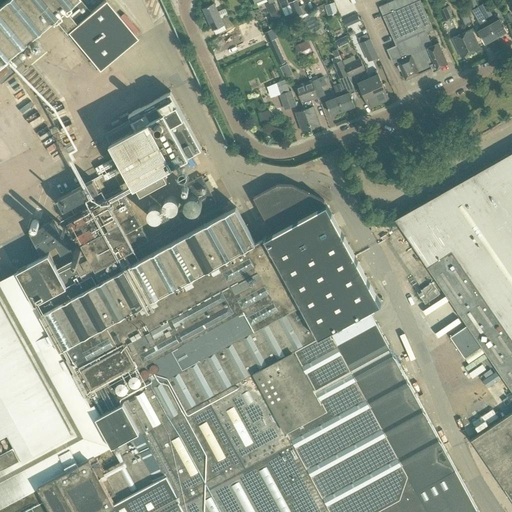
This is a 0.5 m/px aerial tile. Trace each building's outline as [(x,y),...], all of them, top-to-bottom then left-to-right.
[(0,60),(52,17),(72,0),(1,0),(0,1),(0,60)] [(72,0),(52,17),(66,32),(67,31),(98,69),(136,37),(104,0),(90,12),(79,0),(72,0)] [(289,4),(295,18),(303,14),(296,0),(289,4)] [(394,0),(379,7),(396,45),(387,49),(393,63),(397,61),(399,65),(398,66),(400,71),(401,70),(406,80),(436,67),(437,69),(448,64),(439,42),(432,45),(426,32),(433,29),(419,0),(394,0)] [(275,7),(272,1),(268,2),(266,4),(268,10),(275,7)] [(479,5),(479,6),(487,19),(493,16),(485,2),(484,3),(479,5)] [(215,29),(217,33),(233,26),(231,21),(223,25),(220,19),(228,15),(224,8),(217,12),(213,3),(202,9),(212,30),(215,29)] [(326,6),(329,16),(337,13),(334,3),(326,6)] [(449,5),(438,10),(443,22),(454,17),(449,5)] [(485,43),(495,37),(489,25),(478,6),(474,9),(472,10),(483,28),(478,31),(485,43)] [(278,14),(275,7),(268,10),(271,17),(278,14)] [(254,19),(250,21),(254,31),(259,29),(254,19)] [(499,19),(489,25),(495,37),(506,31),(499,19)] [(242,36),(246,34),(242,24),(238,26),(242,36)] [(216,41),(211,42),(214,52),(239,45),(235,29),(214,35),(216,41)] [(451,38),(460,57),(479,49),(471,29),(451,38)] [(270,42),(280,64),(284,63),(273,40),(270,42)] [(361,43),(369,61),(377,58),(369,40),(361,43)] [(298,45),(302,52),(311,48),(307,41),(298,45)] [(348,74),(344,66),(342,60),(333,64),(340,78),(348,74)] [(365,70),(360,60),(344,66),(348,74),(349,77),(365,70)] [(374,76),(368,79),(379,102),(389,98),(376,70),(372,72),(374,76)] [(264,83),(269,94),(286,88),(282,77),(264,83)] [(313,81),(316,89),(326,85),(323,77),(313,81)] [(379,102),(368,79),(358,83),(369,107),(379,102)] [(311,81),(296,86),(304,109),(311,128),(320,125),(311,100),(318,98),(311,81)] [(334,86),(338,97),(343,110),(354,105),(349,92),(345,94),(341,83),(334,86)] [(279,94),(284,109),(296,105),(291,90),(279,94)] [(105,133),(139,195),(166,181),(160,170),(201,148),(170,91),(128,114),(131,119),(105,133)] [(343,110),(338,97),(326,101),(331,114),(343,110)] [(260,113),(264,124),(273,120),(269,109),(260,113)] [(311,128),(304,109),(295,112),(302,131),(311,128)] [(511,151),(395,219),(467,325),(450,337),(464,357),(482,346),(511,390),(511,412),(472,440),(511,499),(511,151)] [(56,199),(62,210),(97,191),(92,180),(56,199)] [(113,444),(0,504),(0,511),(479,511),(387,342),(369,309),(380,303),(326,204),(324,201),(292,185),(276,184),(253,197),(273,233),(264,238),(264,237),(254,242),(235,207),(40,313),(73,374),(74,373),(113,444)] [(17,270),(34,302),(148,240),(119,189),(77,212),(79,215),(68,221),(88,256),(59,272),(57,269),(62,266),(54,251),(48,254),(48,253),(17,270)] [(151,201),(146,214),(160,219),(165,206),(151,201)] [(30,233),(41,253),(65,240),(54,219),(30,233)] [(408,279),(421,297),(425,304),(440,294),(432,282),(421,290),(412,277),(408,279)] [(0,466),(69,430),(0,300),(0,466)] [(455,315),(454,311),(452,308),(449,305),(447,304),(444,302),(440,301),(436,301),(433,302),(430,303),(427,305),(425,307),(423,310),(421,314),(420,317),(420,320),(421,324),(422,327),(424,330),(426,332),(429,334),(432,336),(436,337),(440,337),(443,336),(446,335),(449,333),(451,331),(453,328),(455,325),(455,322),(456,318),(455,315)] [(487,388),(500,379),(495,372),(482,380),(487,388)]
